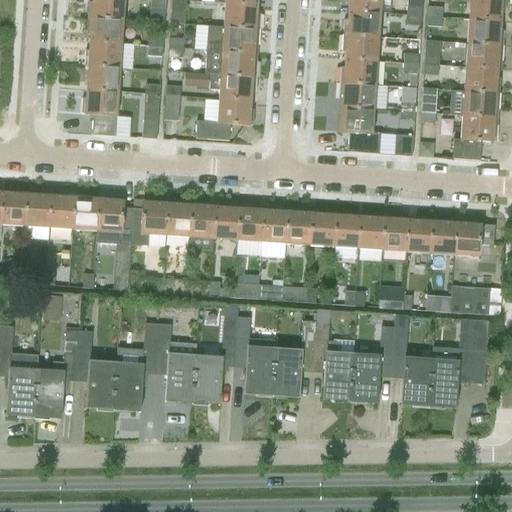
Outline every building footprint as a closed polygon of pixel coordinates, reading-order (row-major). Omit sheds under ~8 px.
[(87,5),(86,20),(122,23),(123,0),(91,0),(91,5),(87,5)] [(164,1),(149,0),(148,23),(163,24),(164,1)] [(212,0),(212,5),(224,6),(256,8),(257,0),(260,0),(212,0)] [(348,6),(347,14),(379,16),(380,0),(344,0),(344,5),(348,6)] [(406,0),(406,7),(405,18),(419,19),(420,8),(420,0),(406,0)] [(503,0),(468,0),(467,22),(500,24),(500,15),(504,16),(505,0),(503,0)] [(185,2),(171,1),(170,25),(184,26),(185,2)] [(224,6),(222,30),(258,33),(259,17),(256,16),(256,8),(224,6)] [(427,9),(427,19),(440,20),(441,10),(427,9)] [(343,22),(342,37),(378,40),(379,16),(347,14),(347,22),(343,22)] [(405,18),(405,27),(419,28),(419,19),(405,18)] [(427,19),(426,29),(439,30),(440,20),(427,19)] [(88,36),(88,44),(121,46),(122,23),(86,20),(85,36),(88,36)] [(467,22),(465,46),(501,49),(502,32),(499,32),(500,24),(467,22)] [(207,28),(205,53),(220,54),(252,56),(252,47),(257,47),(258,33),(222,30),(207,28)] [(344,54),(343,62),(376,64),(378,40),(342,37),(341,53),(344,54)] [(147,38),(147,48),(161,49),(162,39),(147,38)] [(168,40),(168,50),(182,51),(183,41),(168,40)] [(425,44),(424,53),(438,54),(439,44),(425,43),(425,44)] [(83,52),(82,68),(119,70),(121,46),(88,44),(87,52),(83,52)] [(465,46),(464,70),(497,72),(497,63),(500,63),(501,49),(465,46)] [(161,49),(147,48),(146,58),(160,59),(161,49)] [(182,51),(168,50),(167,59),(181,60),(182,51)] [(205,53),(204,76),(209,76),(209,77),(254,80),(256,64),(251,64),(252,56),(220,54),(205,53)] [(403,55),(402,66),(416,67),(417,56),(403,55)] [(340,70),(338,85),(374,88),(376,64),(343,62),(343,70),(340,70)] [(402,66),(402,75),(408,76),(416,76),(416,67),(402,66)] [(423,67),(423,76),(437,77),(437,68),(423,67)] [(85,84),(84,93),(118,95),(119,70),(82,68),(81,83),(85,84)] [(464,70),(462,94),(498,97),(499,80),(496,80),(497,72),(464,70)] [(183,75),(182,88),(194,89),(195,76),(183,75)] [(416,76),(408,76),(407,91),(415,92),(416,76)] [(218,93),(217,101),(249,104),(250,95),(253,95),(254,80),(209,77),(208,92),(218,93)] [(341,101),(340,109),(373,112),(374,88),(338,85),(337,101),(341,101)] [(144,86),(143,96),(158,97),(159,87),(144,86)] [(165,88),(164,97),(178,99),(179,89),(165,88)] [(420,106),(420,115),(434,116),(435,106),(436,91),(422,90),(421,90),(420,106)] [(414,105),(415,92),(407,91),(401,91),(400,104),(414,105)] [(80,101),(79,117),(91,118),(90,137),(114,139),(114,138),(115,119),(116,119),(117,99),(118,95),(84,93),(84,101),(80,101)] [(462,94),(460,118),(493,120),(494,112),(497,112),(498,97),(462,94)] [(141,140),(155,141),(157,122),(158,97),(143,96),(142,121),(141,140)] [(178,99),(164,97),(162,122),(177,123),(178,99)] [(249,104),(217,101),(215,124),(195,123),(193,141),(227,143),(228,127),(251,128),(252,112),(248,112),(249,104)] [(400,104),(399,114),(414,115),(414,105),(400,104)] [(336,117),(335,132),(338,133),(338,134),(347,134),(347,135),(346,152),(346,153),(346,154),(393,157),(394,137),(379,136),(371,135),(372,117),(373,112),(340,109),(340,117),(336,117)] [(414,115),(399,114),(399,124),(413,125),(414,115)] [(434,116),(420,115),(419,125),(433,126),(434,116)] [(452,141),(451,161),(478,163),(480,144),(483,144),(495,145),(496,129),(493,128),(493,120),(460,118),(460,123),(459,141),(452,141)] [(412,138),(394,137),(393,157),(410,159),(412,138)] [(0,223),(0,227),(24,229),(26,193),(10,192),(10,196),(2,195),(0,223)] [(26,193),(24,229),(47,231),(50,198),(41,198),(42,195),(26,193)] [(47,231),(71,233),(74,197),(58,196),(58,199),(50,198),(47,231)] [(71,233),(96,234),(98,201),(89,201),(90,198),(74,197),(71,233)] [(96,234),(95,245),(123,247),(129,247),(131,211),(121,211),(122,200),(106,199),(106,202),(98,201),(96,234)] [(131,211),(129,247),(147,249),(148,238),(164,239),(166,206),(158,206),(158,202),(142,201),(141,212),(131,211)] [(164,239),(188,241),(191,204),(175,203),(175,207),(166,206),(164,239)] [(188,241),(212,242),(214,210),(206,209),(206,205),(191,204),(188,241)] [(212,242),(236,244),(238,208),(222,207),(222,210),(214,210),(212,242)] [(236,244),(235,257),(259,258),(262,213),(254,212),(254,209),(238,208),(236,244)] [(262,213),(259,258),(283,260),(284,247),(286,211),(271,210),(270,213),(262,213)] [(284,247),(308,249),(310,216),(301,215),(302,212),(286,211),(284,247)] [(308,249),(332,250),(335,214),(319,213),(319,216),(310,216),(308,249)] [(332,250),(356,252),(358,219),(350,218),(350,215),(335,214),(332,250)] [(356,252),(380,254),(383,217),(367,216),(367,219),(358,219),(356,252)] [(380,254),(404,255),(406,223),(398,222),(398,218),(383,217),(380,254)] [(404,255),(427,257),(429,221),(415,220),(414,223),(406,223),(404,255)] [(427,257),(451,259),(453,226),(444,225),(444,222),(429,221),(427,257)] [(453,226),(451,259),(476,260),(478,244),(492,245),(493,225),(463,223),(462,226),(453,226)] [(35,288),(44,288),(45,273),(35,273),(35,288)] [(45,273),(44,288),(53,288),(54,274),(45,273)] [(10,275),(10,285),(18,286),(19,286),(20,276),(18,276),(16,276),(10,275)] [(80,291),(91,291),(92,276),(81,276),(80,291)] [(151,295),(160,296),(161,281),(152,280),(151,295)] [(161,281),(160,296),(172,296),(172,281),(161,281)] [(199,299),(208,299),(209,284),(200,284),(199,299)] [(209,284),(208,299),(218,299),(219,285),(209,284)] [(234,286),(233,300),(253,302),(255,302),(256,302),(257,287),(254,287),(234,286)] [(257,287),(256,302),(280,303),(281,288),(257,287)] [(281,288),(280,303),(304,305),(305,290),(281,288)] [(450,300),(449,314),(486,317),(487,317),(489,291),(451,288),(450,300)] [(305,290),(304,305),(314,305),(315,291),(305,290)] [(343,307),(343,308),(352,308),(353,294),(343,293),(343,307)] [(353,294),(352,308),(362,309),(363,294),(353,294)] [(378,295),(377,311),(388,311),(390,311),(400,312),(401,301),(401,298),(401,296),(389,296),(378,295)] [(401,301),(400,312),(410,312),(411,298),(401,297),(401,298),(401,301)] [(43,298),(42,310),(59,311),(60,299),(43,298)] [(440,299),(439,314),(447,314),(449,314),(450,300),(448,299),(440,299)] [(316,313),(315,325),(328,326),(329,313),(316,313)] [(393,330),(390,375),(402,376),(400,404),(428,406),(431,362),(407,360),(405,360),(404,360),(406,319),(394,318),(393,330)] [(220,360),(194,358),(191,402),(218,404),(221,364),(233,365),(236,320),(222,319),(220,360)] [(249,321),(236,320),(233,365),(245,366),(243,393),(271,395),(274,351),(247,349),(249,321)] [(431,362),(428,406),(455,407),(457,380),(483,382),(487,325),(467,323),(459,323),(458,335),(457,352),(432,350),(431,362)] [(299,353),(274,351),(271,395),(298,397),(300,369),(312,370),(315,325),(301,324),(299,353)] [(315,325),(312,370),(324,371),(322,398),(349,400),(352,356),(339,355),(339,348),(333,344),(327,344),(328,327),(328,326),(315,325)] [(115,365),(112,409),(139,411),(142,371),(154,372),(157,327),(143,326),(141,352),(116,350),(115,365)] [(170,328),(157,327),(154,372),(165,373),(164,400),(191,402),(194,358),(195,347),(169,345),(170,328)] [(33,415),(36,372),(37,357),(10,356),(12,330),(0,328),(0,373),(8,374),(5,413),(33,415)] [(378,358),(352,356),(349,400),(377,402),(378,374),(390,375),(393,330),(380,329),(378,358)] [(36,372),(33,415),(60,417),(63,377),(75,378),(78,334),(64,333),(62,365),(61,364),(60,364),(52,364),(51,373),(36,372)] [(90,335),(78,334),(75,378),(86,379),(84,407),(112,409),(115,365),(89,363),(90,335)]
